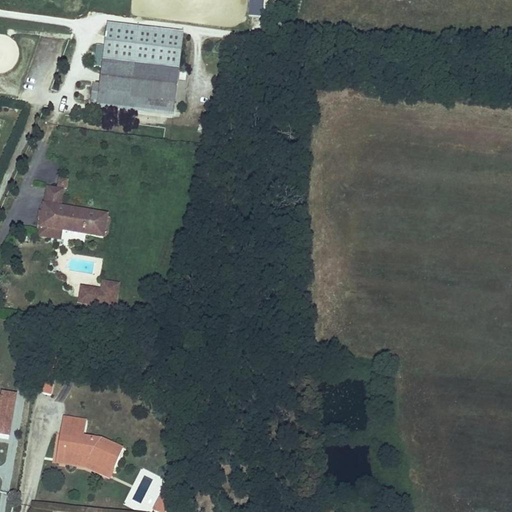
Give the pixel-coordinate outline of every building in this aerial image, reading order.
[(248,0),(246,17),(265,19),(267,0),(248,0)] [(183,37),(108,28),(103,62),(178,71),(179,59),(183,37)] [(178,71),(103,62),(100,94),(138,99),(137,108),(174,112),(178,71)] [(98,91),(101,70),(93,69),(91,90),(98,91)] [(100,94),(92,94),(91,102),(137,108),(138,99),(100,94)] [(69,181),(60,180),(59,188),(68,190),(69,181)] [(104,238),(107,216),(92,213),(60,208),(62,191),(48,188),(45,205),(44,205),(42,213),(42,214),(44,214),(43,219),(41,219),(40,228),(41,228),(62,231),(104,238)] [(60,240),(62,231),(41,228),(39,236),(60,240)] [(115,309),(119,285),(104,283),(102,291),(100,306),(115,309)] [(100,306),(102,291),(82,288),(80,303),(100,306)] [(58,357),(44,354),(39,377),(53,380),(58,357)] [(53,380),(39,377),(38,383),(37,395),(52,396),(53,384),(51,384),(53,380)] [(1,400),(0,399),(0,437),(10,439),(18,398),(2,395),(1,400)] [(73,432),(75,423),(60,421),(54,455),(84,460),(109,471),(115,459),(118,453),(96,443),(80,440),(80,433),(73,432)] [(80,433),(81,423),(75,423),(73,432),(80,433)] [(84,460),(54,455),(52,464),(80,467),(105,479),(109,471),(84,460)] [(172,499),(163,495),(159,504),(169,508),(172,499)]
